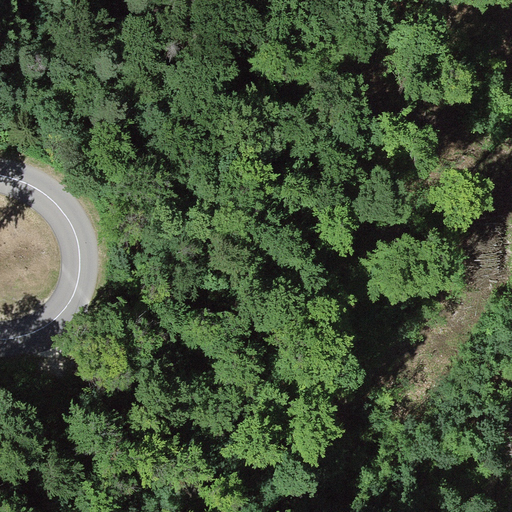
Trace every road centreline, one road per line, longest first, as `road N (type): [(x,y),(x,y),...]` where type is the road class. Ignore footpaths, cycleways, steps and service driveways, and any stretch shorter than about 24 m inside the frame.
road 1 (tertiary): [(0,337),(48,323),(67,303),(81,262),(71,217),(53,197),(0,174)]
road 2 (track): [(48,323),(58,371),(49,418),(24,473),(26,511)]
